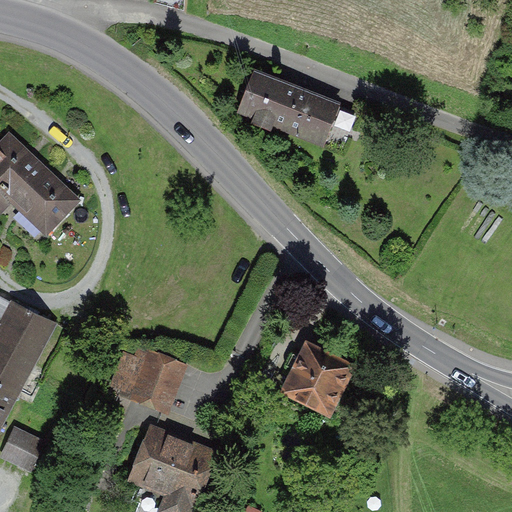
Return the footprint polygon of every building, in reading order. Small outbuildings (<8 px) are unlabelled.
[(345,100),(256,66),(238,113),(326,148),(345,100)] [(84,201),(8,131),(0,139),(0,212),(9,203),(48,240),(84,201)] [(0,439),(59,326),(11,301),(0,323),(0,439)] [(167,417),(190,365),(129,339),(106,391),(167,417)] [(358,369),(307,345),(283,398),(334,422),(358,369)] [(48,444),(17,428),(2,458),(33,473),(48,444)] [(152,430),(130,484),(197,511),(228,511),(247,468),(152,430)]
